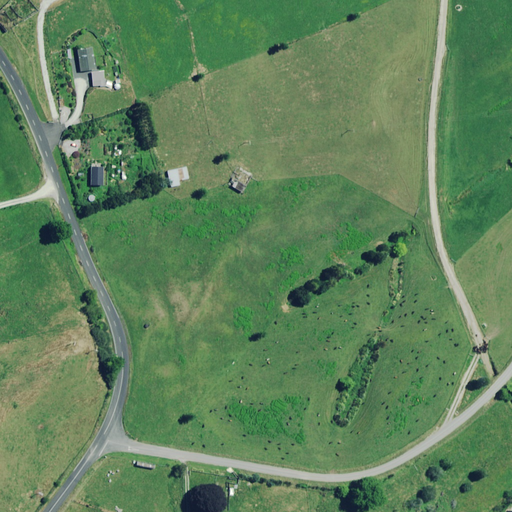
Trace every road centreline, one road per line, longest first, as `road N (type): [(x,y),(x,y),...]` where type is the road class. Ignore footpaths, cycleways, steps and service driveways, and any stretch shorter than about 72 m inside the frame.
road 1 (unclassified): [(99,442),(357,476),(450,428),(511,368)]
road 2 (track): [(511,398),(488,367),(439,244),(431,154),(444,0)]
road 3 (unclassified): [(99,442),(119,395),(116,328),(0,56)]
